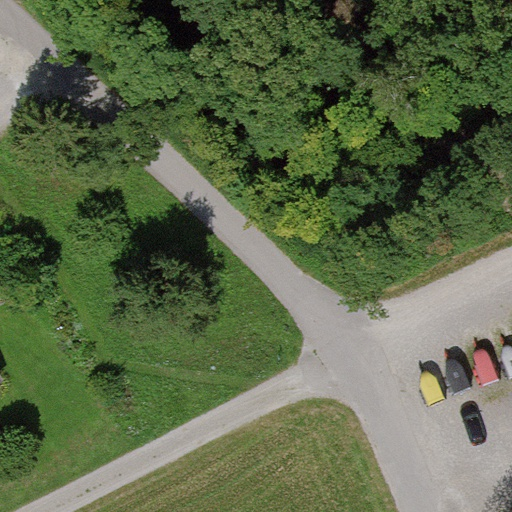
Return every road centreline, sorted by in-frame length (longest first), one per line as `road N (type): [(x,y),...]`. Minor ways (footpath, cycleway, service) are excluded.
road 1 (unclassified): [(0,18),(199,197),(354,355),(417,511)]
road 2 (track): [(511,282),(354,355)]
